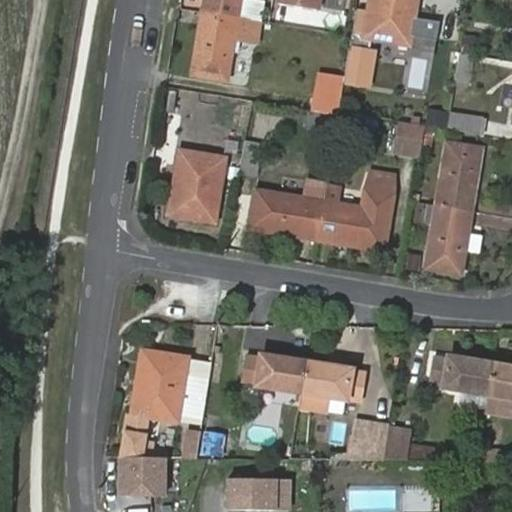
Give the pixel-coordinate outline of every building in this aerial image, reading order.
[(212,15),(259,24),(263,24),(265,13),(240,8),(241,0),(205,0),(205,1),(214,3),(212,15)] [(317,11),(318,0),(278,0),(278,4),(317,11)] [(378,0),(376,15),(368,14),(364,35),(418,44),(424,0),(378,0)] [(205,1),(202,13),(212,15),(214,3),(205,1)] [(212,15),(202,13),(192,75),(228,81),(235,40),(256,44),(259,24),(212,15)] [(319,97),(316,112),(339,116),(340,110),(342,100),(319,97)] [(484,136),(488,117),(451,111),(448,129),(484,136)] [(424,127),(397,122),(392,155),(419,159),(424,127)] [(242,168),(241,172),(259,174),(263,143),(246,141),(242,168)] [(440,204),(466,208),(467,196),(474,196),(481,147),(447,144),(440,204)] [(183,192),(189,153),(179,152),(173,190),(183,192)] [(214,157),(189,153),(183,192),(173,190),(169,214),(214,220),(222,171),(212,169),(214,157)] [(329,185),(326,200),(321,232),(334,234),(333,240),(386,249),(392,211),(394,195),(367,191),(365,206),(339,202),(341,187),(329,185)] [(321,232),(326,200),(260,190),(255,227),(307,236),(308,231),(321,232)] [(464,221),(466,208),(440,204),(431,267),(465,272),(471,222),(464,221)] [(307,236),(320,239),(321,232),(308,231),(307,236)] [(145,393),(151,352),(141,351),(135,392),(145,393)] [(186,358),(151,352),(145,393),(135,392),(131,414),(128,414),(121,459),(149,459),(151,444),(142,442),(146,417),(176,421),(186,358)] [(276,385),(302,390),(306,362),(260,354),(260,356),(247,354),(242,381),(256,383),(256,385),(275,389),(276,385)] [(463,388),(489,392),(494,362),(449,356),(449,358),(434,356),(430,385),(444,387),(444,389),(462,392),(463,388)] [(211,363),(203,362),(200,383),(208,384),(211,363)] [(325,415),(328,399),(345,402),(346,400),(360,402),(365,375),(351,373),(351,370),(306,362),(302,390),(299,411),(325,415)] [(511,364),(494,362),(489,392),(511,394),(511,364)] [(456,404),(487,407),(488,395),(457,393),(456,404)] [(383,461),(387,430),(356,426),(350,460),(383,461)] [(387,430),(383,461),(406,462),(411,430),(388,427),(387,430)] [(187,433),(183,459),(196,459),(200,435),(187,433)] [(436,459),(437,445),(415,443),(414,458),(436,459)] [(149,459),(118,459),(118,497),(164,497),(163,459),(149,459)] [(226,480),(226,510),(273,511),(273,501),(288,501),(288,480),(226,480)] [(288,511),(288,501),(273,501),(273,511),(288,511)]
